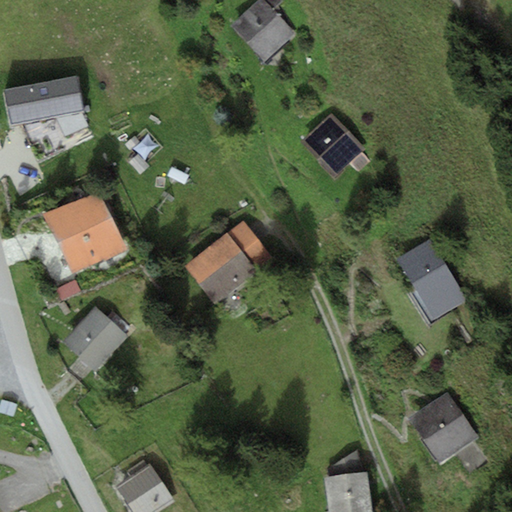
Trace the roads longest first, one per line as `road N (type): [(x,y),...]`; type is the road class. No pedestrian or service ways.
road 1 (track): [(401,511),(326,308),(210,119),(162,10)]
road 2 (residential): [(0,273),(29,378),(55,430)]
